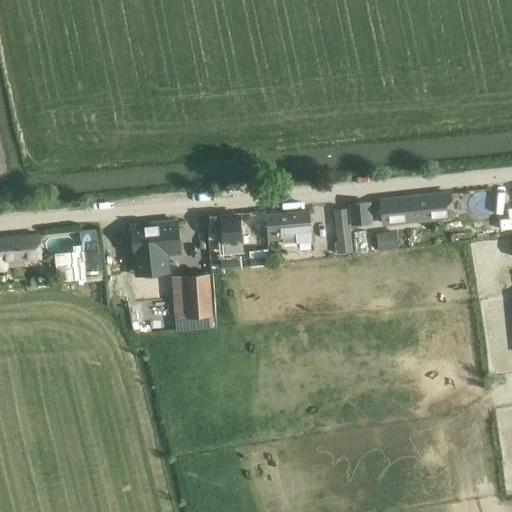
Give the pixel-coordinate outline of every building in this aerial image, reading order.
[(383,221),(453,214),(450,194),(381,201),(383,221)] [(349,205),(352,224),(372,222),(370,202),(349,205)] [(335,210),(338,236),(350,235),(348,209),(335,210)] [(210,221),(212,239),(223,238),(224,244),(236,243),(237,253),(268,251),(267,240),(267,241),(268,241),(266,215),(266,211),(221,216),(221,220),(210,221)] [(283,245),(296,243),(312,242),(311,229),(312,229),(310,211),(266,215),(268,241),(282,239),(283,245)] [(142,256),(144,276),(149,280),(157,279),(161,274),(168,273),(166,254),(180,252),(179,241),(177,221),(131,226),(133,246),(135,257),(142,256)] [(82,251),(67,252),(70,280),(71,280),(103,278),(98,230),(81,231),(80,231),(82,251)] [(376,234),(378,252),(398,250),(396,231),(376,234)] [(350,235),(338,236),(340,254),(352,253),(350,235)] [(39,236),(0,238),(0,263),(3,263),(3,260),(41,257),(41,256),(39,236)] [(172,278),(175,318),(180,317),(181,333),(214,331),(213,315),(211,315),(208,275),(172,278)]
